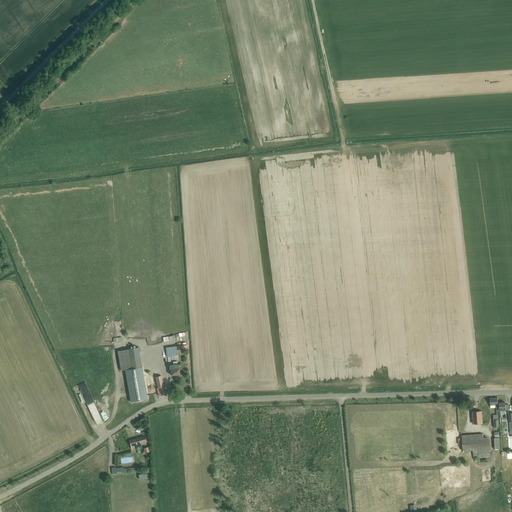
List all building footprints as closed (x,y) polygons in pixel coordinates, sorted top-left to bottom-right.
[(125,370),(131,402),(147,399),(139,348),(118,351),(121,371),(125,370)] [(169,365),(170,369),(171,369),(171,376),(180,375),(179,365),(169,365)] [(156,377),(159,392),(160,396),(167,394),(165,386),(164,387),(161,376),(156,377)] [(81,385),(96,425),(104,422),(103,420),(108,418),(105,410),(100,412),(88,382),(81,385)] [(497,408),(497,409),(498,409),(498,398),(490,398),(491,408),(497,408)] [(481,411),(473,412),(473,424),(482,424),(481,411)] [(463,451),(473,450),(473,458),(490,457),(489,438),(483,438),(483,434),(462,436),(463,451)] [(145,436),(129,441),(132,450),(141,447),(140,444),(146,442),(145,436)]
